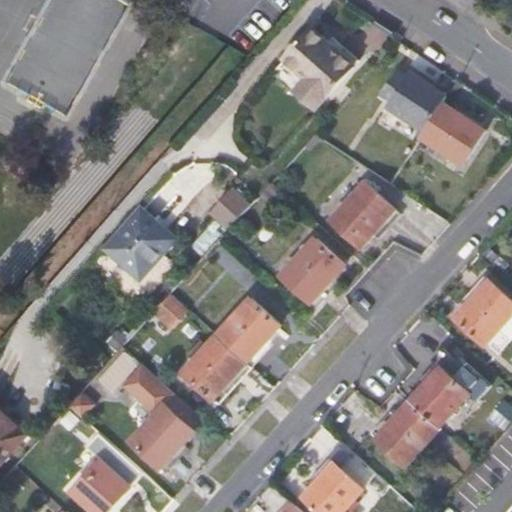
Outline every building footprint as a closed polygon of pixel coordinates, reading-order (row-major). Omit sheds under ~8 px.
[(318,111),(353,71),(310,34),(284,64),(305,82),(296,92),(318,111)] [(425,134),(442,107),(445,100),(410,76),(406,82),(394,75),(381,96),(392,103),(387,110),(388,111),(425,134)] [(461,166),(482,133),(442,107),(425,134),(421,139),(461,166)] [(373,236),(378,240),(400,217),(365,186),(331,223),(360,250),(373,236)] [(235,187),(213,210),(232,227),(253,203),(235,187)] [(269,211),(279,199),(269,189),(258,201),(269,211)] [(106,250),(139,281),(174,241),(140,211),(106,250)] [(282,279),(316,310),(329,295),(325,290),(333,281),(344,268),(316,242),(282,279)] [(329,295),(337,286),(333,281),(325,290),(329,295)] [(455,321),(484,348),(511,317),(511,304),(489,284),(455,321)] [(282,329),(252,302),(218,340),(248,366),(269,343),(282,329)] [(215,402),(248,366),(218,340),(186,376),(215,402)] [(253,371),(274,348),(269,343),(248,366),(253,371)] [(221,407),(253,371),(248,366),(215,402),(221,407)] [(468,398),(440,373),(411,405),(438,430),(468,398)] [(0,396),(0,466),(34,426),(0,396)] [(371,438),(405,469),(441,432),(438,430),(411,405),(397,420),(393,415),(371,438)] [(133,443),(163,470),(197,431),(168,406),(133,443)] [(131,477),(137,470),(100,437),(89,450),(102,462),(72,493),(92,511),(110,511),(137,483),(131,477)] [(329,464),(310,484),(316,489),(335,469),(329,464)] [(345,511),(363,493),(336,468),(335,469),(316,489),(305,501),(317,511),(345,511)]
